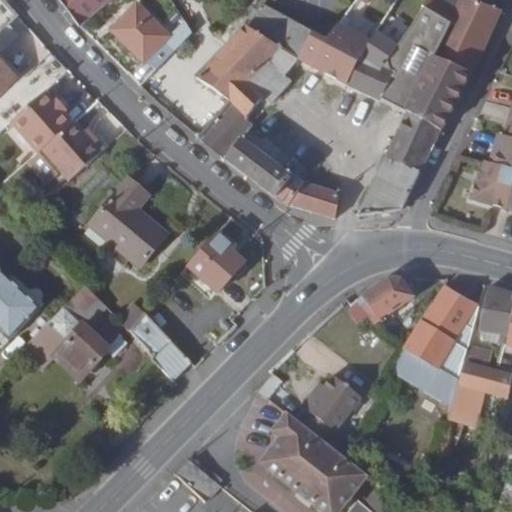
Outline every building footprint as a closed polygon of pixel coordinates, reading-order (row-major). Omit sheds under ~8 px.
[(59,0),(80,27),(115,0),(59,0)] [(355,0),(349,10),(359,17),(371,0),(355,0)] [(427,0),(423,7),(425,8),(452,24),(435,57),(471,73),(490,37),(502,11),(477,2),(472,0),(427,0)] [(170,36),(138,4),(111,30),(145,63),(146,62),(157,72),(193,33),(185,21),(170,36)] [(248,26),(197,77),(230,101),(247,118),(264,98),(249,85),(270,64),(283,48),(299,58),(312,34),(312,32),(267,6),(248,26)] [(395,74),(381,99),(407,113),(442,130),(471,73),(435,57),(452,24),(425,8),(384,68),(395,74)] [(337,25),(326,41),(312,34),(299,58),(298,60),(348,86),(363,57),(369,47),(371,43),(337,25)] [(369,47),(363,57),(348,86),(379,102),(381,99),(395,74),(384,68),(382,67),(396,46),(377,34),(372,41),(371,43),(369,47)] [(283,48),(270,64),(284,76),(298,60),(299,58),(283,48)] [(0,94),(16,79),(0,62),(0,94)] [(270,64),(249,85),(264,98),(268,102),(288,79),(284,76),(270,64)] [(92,139),(85,132),(76,121),(72,124),(62,112),(65,110),(57,101),(55,103),(44,92),(11,122),(38,153),(44,149),(71,180),(106,150),(94,137),(92,139)] [(198,137),(226,160),(242,139),(252,124),(246,119),(247,118),(230,101),(198,137)] [(511,110),(509,121),(511,123),(507,138),(504,136),(500,135),(490,164),(486,162),(480,182),(476,181),(471,200),(511,211),(511,110)] [(407,113),(386,155),(420,172),(442,130),(407,113)] [(242,139),(226,160),(288,207),(289,206),(305,183),(302,181),(307,169),(299,163),(292,177),(243,140),(254,125),(252,124),(242,139)] [(88,129),(85,132),(92,139),(94,137),(88,129)] [(386,155),(356,217),(402,211),(420,172),(386,155)] [(129,180),(90,225),(140,267),(168,235),(138,209),(150,196),(129,180)] [(341,194),(305,183),(289,206),(336,219),(341,194)] [(235,248),(218,233),(188,266),(217,293),(245,263),(232,252),(235,248)] [(0,330),(9,339),(39,309),(0,271),(0,330)] [(365,313),(374,325),(415,296),(403,278),(387,278),(356,299),(357,300),(361,306),(360,307),(365,313)] [(479,304),(444,284),(420,320),(457,342),(479,304)] [(87,285),(23,352),(42,370),(56,356),(80,380),(120,338),(118,336),(121,333),(102,314),(108,308),(87,285)] [(509,337),(511,317),(511,292),(490,286),(484,308),(482,331),(509,337)] [(357,300),(351,305),(359,317),(365,313),(360,307),(361,306),(357,300)] [(162,368),(179,350),(146,313),(129,332),(162,368)] [(457,342),(420,320),(419,321),(434,332),(420,356),(441,369),(442,368),(449,356),(456,343),(457,342)] [(405,347),(420,356),(434,332),(419,321),(404,346),(405,347)] [(0,347),(1,348),(9,339),(0,330),(0,347)] [(456,343),(449,356),(464,365),(464,364),(468,349),(456,343)] [(441,369),(405,347),(391,370),(452,406),(459,380),(441,369)] [(179,350),(162,368),(175,381),(192,364),(179,350)] [(464,365),(459,380),(452,406),(451,411),(463,414),(471,385),(504,394),(510,376),(464,364),(464,365)] [(305,410),(297,421),(327,445),(363,398),(333,375),(324,386),(305,410)] [(319,382),(301,406),(305,410),(324,386),(319,382)] [(286,412),(271,432),(279,439),(294,419),(286,412)] [(297,421),(294,419),(279,439),(287,445),(273,462),(336,511),(342,511),(369,478),(327,445),(297,421)] [(319,511),(336,511),(273,462),(287,445),(279,439),(259,464),(319,511)] [(191,461),(177,475),(206,503),(207,503),(223,487),(191,461)] [(441,511),(451,489),(431,483),(423,511),(441,511)]
